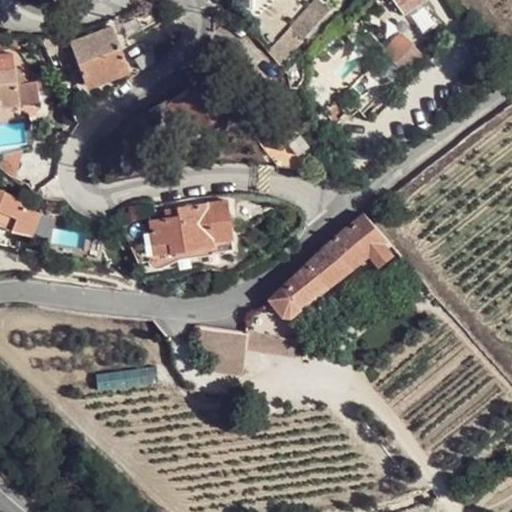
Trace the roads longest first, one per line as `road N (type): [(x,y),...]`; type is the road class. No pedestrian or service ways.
road 1 (residential): [(342,216),(302,187),(252,178),(181,180),(105,201),(80,195),(71,160),(84,135),(186,56),(197,39),(196,0)]
road 2 (unclassified): [(0,295),(216,304),(254,286),(342,216)]
road 3 (unclassified): [(342,216),(511,86)]
